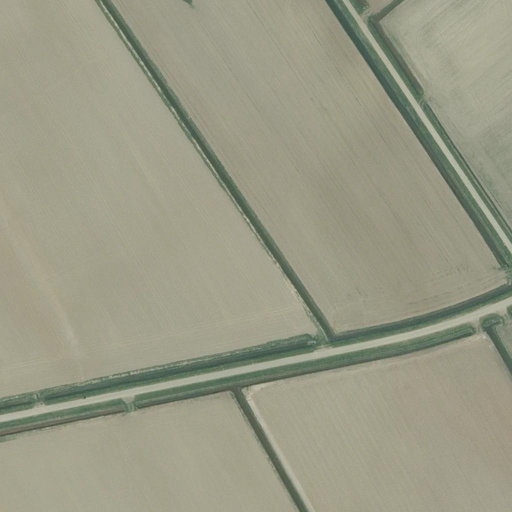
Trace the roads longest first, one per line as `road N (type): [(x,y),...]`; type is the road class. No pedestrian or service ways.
road 1 (unclassified): [(0,422),(327,359),(441,331),(511,300)]
road 2 (unclassified): [(511,264),(339,0)]
